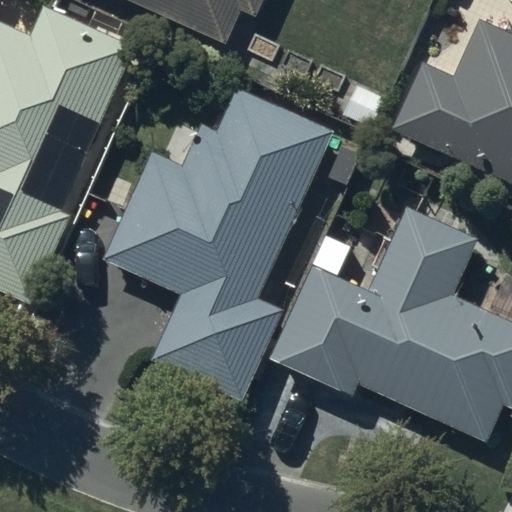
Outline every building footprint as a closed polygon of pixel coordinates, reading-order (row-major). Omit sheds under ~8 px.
[(100,0),(227,57),(243,23),(258,30),(270,0),(100,0)] [(0,303),(36,319),(79,228),(64,220),(139,64),(48,21),(34,51),(0,34),(0,303)] [(511,44),(483,32),(457,89),(425,74),(395,141),(511,193),(511,44)] [(157,165),(110,272),(187,307),(157,370),(246,412),(287,324),(264,313),(313,206),(340,147),(244,102),(224,146),(207,138),(188,179),(157,165)] [(377,306),(322,281),(279,370),(362,409),(368,396),(494,456),(511,419),(511,334),(457,309),(484,252),(418,221),(377,306)]
